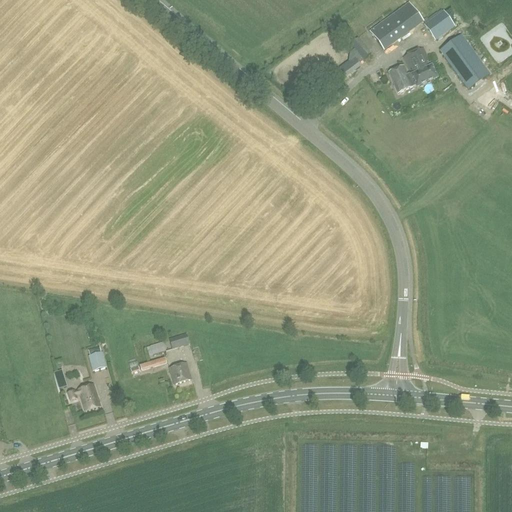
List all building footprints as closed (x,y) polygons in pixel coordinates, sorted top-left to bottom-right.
[(399,0),(394,0),(391,3),(396,9),(402,3),(399,0)] [(411,4),(371,33),(384,51),(424,22),(411,4)] [(435,41),(455,27),(444,12),(425,26),(435,41)] [(441,52),(469,91),(490,75),(462,36),(441,52)] [(490,52),(496,60),(511,47),(503,36),(494,42),(497,46),(490,52)] [(350,45),(354,49),(363,60),(371,54),(358,38),(350,45)] [(411,75),(417,87),(417,88),(437,79),(423,50),(404,59),(411,75)] [(349,52),(336,64),(344,74),(358,62),(349,52)] [(417,87),(411,75),(408,76),(404,67),(389,74),(399,95),(417,87)] [(190,346),(188,336),(170,341),(173,351),(190,346)] [(144,348),(147,358),(163,353),(160,344),(144,348)] [(90,358),(94,373),(108,369),(104,354),(90,358)] [(137,366),(138,372),(164,366),(163,361),(137,366)] [(170,370),(175,386),(192,381),(187,365),(170,370)] [(81,396),(87,414),(102,409),(95,386),(80,391),(80,392),(76,393),(76,392),(69,394),(72,403),(78,401),(77,397),(81,396)]
